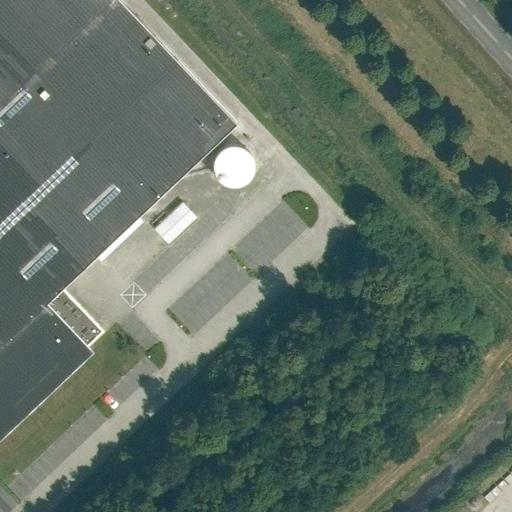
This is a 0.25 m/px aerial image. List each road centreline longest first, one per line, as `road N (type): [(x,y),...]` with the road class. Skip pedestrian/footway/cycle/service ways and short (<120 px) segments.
road 1 (unknown): [(177,376),(333,225),(334,201),(289,161),(271,163),(143,280),(135,297),(143,325)]
road 2 (unknown): [(36,511),(177,376)]
